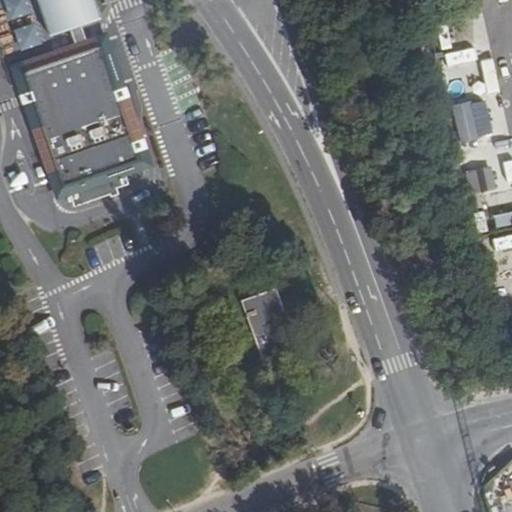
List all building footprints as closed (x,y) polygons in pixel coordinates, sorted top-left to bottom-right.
[(10,0),(17,17),(36,11),(32,0),(10,0)] [(77,13),(94,7),(91,0),(40,0),(48,23),(66,17),(77,13)] [(71,32),(73,36),(83,32),(82,28),(77,13),(66,17),(71,32)] [(143,173),(94,29),(83,32),(73,36),(12,58),(63,201),(72,198),(74,202),(70,204),(73,210),(75,209),(77,212),(115,200),(116,204),(122,202),(119,194),(132,189),(129,178),(143,173)] [(442,51),(468,195),(511,186),(511,177),(509,162),(511,161),(493,57),(480,59),(475,35),(463,37),(465,47),(442,51)] [(511,209),(492,212),(494,226),(511,223),(511,209)] [(511,231),(483,239),(491,270),(504,267),(500,249),(511,246),(511,231)] [(511,277),(497,281),(503,306),(511,303),(511,277)] [(262,360),(295,348),(275,289),(241,300),(262,360)]
